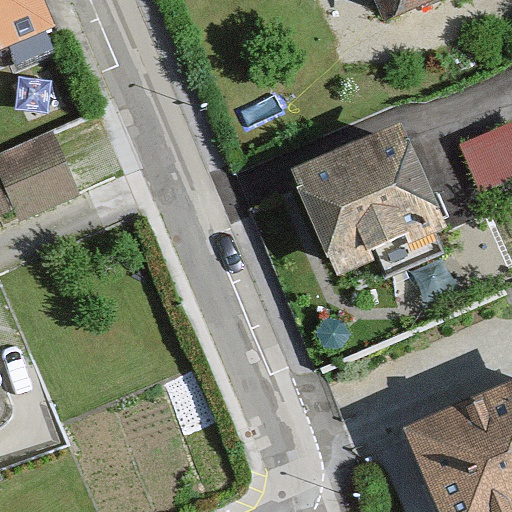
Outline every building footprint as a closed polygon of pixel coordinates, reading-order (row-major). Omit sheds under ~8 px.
[(56,0),(0,0),(0,77),(76,45),(56,0)] [(511,118),(464,141),(487,189),(511,177),(511,118)] [(59,131),(0,154),(0,202),(7,221),(83,191),(59,131)] [(400,145),(294,188),(335,290),(442,246),(400,145)] [(511,511),(511,403),(409,446),(436,511),(511,511)]
